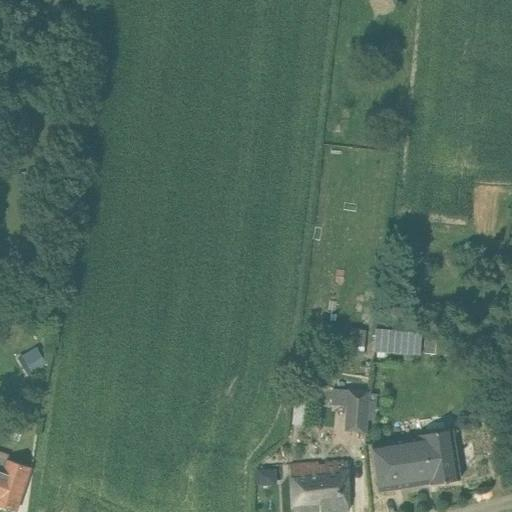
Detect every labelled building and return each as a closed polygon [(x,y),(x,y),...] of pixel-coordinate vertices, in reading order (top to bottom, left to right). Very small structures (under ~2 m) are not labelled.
[(371,328),(371,351),(417,352),(418,329),(371,328)] [(348,355),(364,356),(366,332),(349,331),(348,355)] [(426,333),(424,355),(446,357),(448,335),(426,333)] [(36,348),(19,358),(29,375),(46,365),(36,348)] [(349,388),(344,429),(366,431),(370,390),(349,388)] [(453,431),(373,443),(381,491),(431,483),(431,484),(460,479),(453,431)] [(0,505),(16,511),(30,467),(7,460),(9,455),(0,452),(0,505)] [(291,464),(293,511),(307,511),(321,511),(335,511),(349,511),(345,461),(343,461),(343,460),(291,464)] [(268,481),(269,469),(256,469),(256,481),(268,481)]
